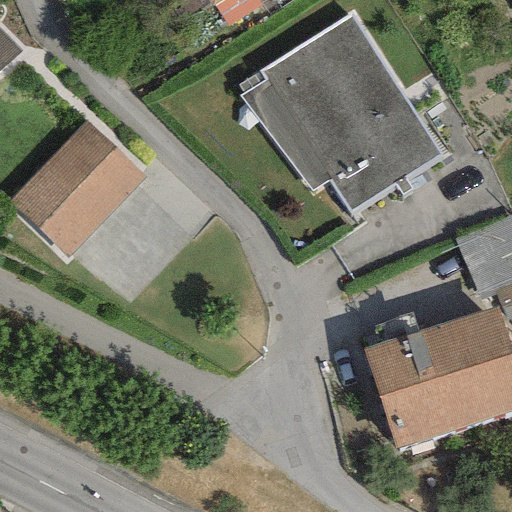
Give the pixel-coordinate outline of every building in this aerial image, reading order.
[(232,0),(203,0),(211,13),(232,0)] [(439,159),(348,17),(261,73),(264,83),(241,98),(306,200),(326,188),(345,219),(439,159)] [(0,82),(20,64),(0,43),(0,82)] [(142,185),(86,126),(2,203),(58,263),(142,185)] [(511,370),(496,318),(359,360),(390,457),(511,418),(511,370)]
